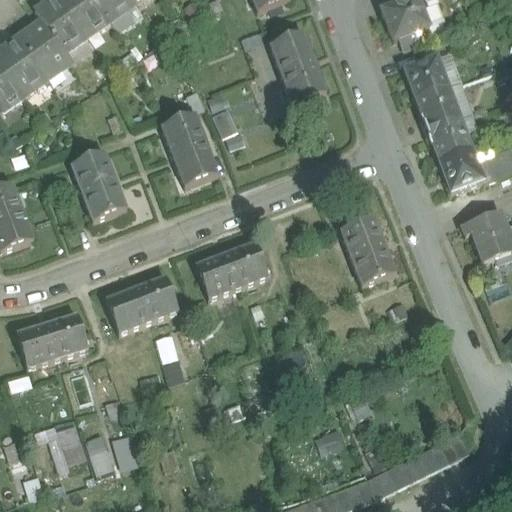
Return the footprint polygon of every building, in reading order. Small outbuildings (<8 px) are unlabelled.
[(110,27),(91,0),(61,0),(58,2),(87,43),(110,27)] [(127,1),(126,0),(91,0),(110,27),(117,38),(132,27),(124,17),(134,11),(127,1)] [(287,0),(248,0),(257,19),(290,5),(287,0)] [(414,0),(399,0),(392,3),(386,6),(388,13),(380,16),(392,48),(401,45),(427,35),(428,34),(427,31),(437,28),(436,25),(440,23),(433,5),(431,6),(430,2),(423,4),(426,13),(421,15),(417,2),(416,3),(414,0)] [(87,43),(58,2),(35,19),(42,28),(64,60),(87,43)] [(64,60),(42,28),(18,45),(48,86),(71,70),(64,60)] [(427,35),(401,45),(405,57),(432,47),(427,35)] [(242,52),(262,48),(259,37),(240,41),(242,52)] [(303,40),(270,53),(292,113),(325,100),(303,40)] [(48,86),(18,45),(0,57),(0,67),(25,102),(48,86)] [(436,63),(403,76),(415,107),(448,95),(436,63)] [(25,102),(0,67),(0,118),(1,119),(25,102)] [(448,95),(415,107),(421,124),(420,125),(425,139),(460,126),(448,95)] [(210,116),(227,110),(222,97),(205,103),(210,116)] [(225,155),(240,150),(228,112),(213,117),(225,155)] [(195,122),(161,134),(184,194),(217,181),(195,122)] [(460,126),(425,139),(430,153),(432,152),(438,169),(472,157),(460,126)] [(511,164),(509,156),(476,168),(484,188),(484,190),(498,185),(498,183),(511,177),(511,164)] [(472,157),(438,169),(450,201),(484,188),(476,168),(472,157)] [(126,216),(105,160),(71,173),(92,229),(126,216)] [(12,192),(0,196),(0,260),(33,248),(12,192)] [(500,218),(462,232),(465,242),(471,240),(482,270),(494,266),(494,265),(511,258),(511,252),(505,234),(500,218)] [(396,285),(373,225),(340,238),(362,297),(396,285)] [(254,251),(195,274),(207,307),(267,284),(254,251)] [(165,285),(105,308),(118,341),(178,319),(165,285)] [(76,323),(16,342),(27,376),(87,357),(76,323)] [(155,346),(172,389),(186,383),(170,340),(155,346)] [(53,431),(31,435),(34,450),(48,447),(54,479),(67,476),(61,452),(79,448),(74,428),(53,433),(53,431)] [(337,435),(315,441),(319,458),(342,452),(337,435)] [(98,440),(84,444),(96,482),(110,478),(98,440)] [(367,486),(298,511),(360,511),(375,507),(468,460),(459,440),(367,486)] [(112,444),(115,472),(129,471),(126,442),(112,444)]
